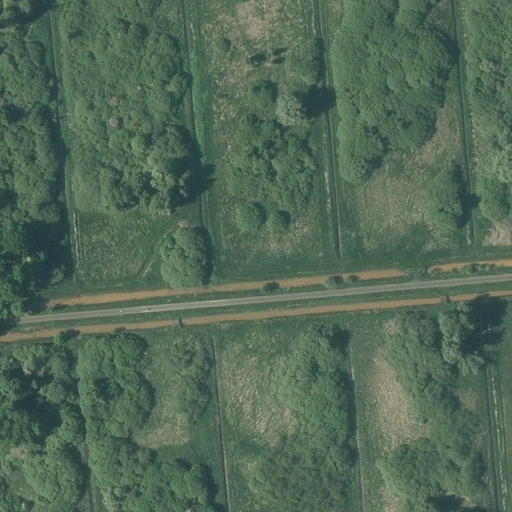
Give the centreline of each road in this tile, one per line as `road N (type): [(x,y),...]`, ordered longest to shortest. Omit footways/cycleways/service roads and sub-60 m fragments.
road 1 (unclassified): [(511,277),(0,323)]
road 2 (track): [(139,281),(84,287),(59,0)]
road 3 (track): [(205,467),(164,406),(162,349),(177,329),(217,329),(228,433)]
road 4 (track): [(463,0),(484,251),(511,248)]
road 5 (track): [(484,251),(350,261),(344,178)]
road 6 (track): [(481,401),(445,345),(442,293),(434,284)]
